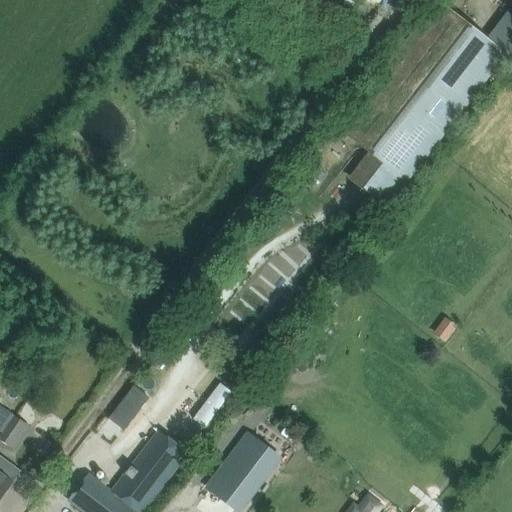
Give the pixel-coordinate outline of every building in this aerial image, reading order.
[(508,57),(506,56),(445,7),(344,133),(391,170),(371,194),(389,208),(508,57)] [(252,349),(245,358),(253,364),(260,356),(252,349)] [(203,431),(226,402),(215,394),(192,423),(203,431)] [(135,408),(123,398),(94,434),(106,444),(135,408)] [(14,416),(0,435),(0,439),(10,447),(26,424),(14,416)] [(111,491),(89,474),(68,500),(82,511),(144,511),(189,455),(158,431),(111,491)] [(247,433),(206,486),(239,511),(240,511),(281,459),(247,433)] [(0,456),(0,497),(20,471),(0,456)] [(305,490),(322,473),(307,458),(290,474),(305,490)]
